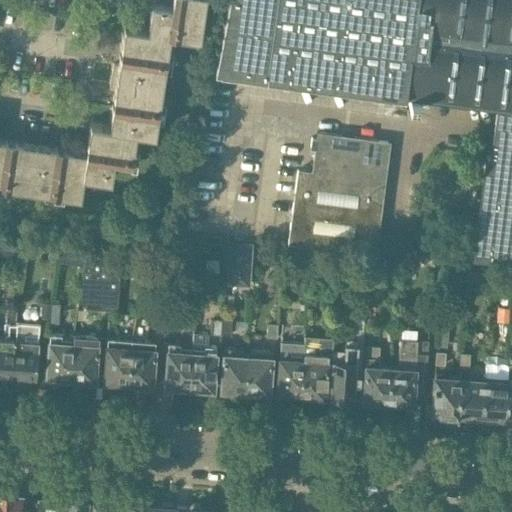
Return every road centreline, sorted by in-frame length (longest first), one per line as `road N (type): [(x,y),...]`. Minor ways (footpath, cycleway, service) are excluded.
road 1 (tertiary): [(511,481),(0,438)]
road 2 (residential): [(0,101),(65,111),(79,102),(99,0)]
